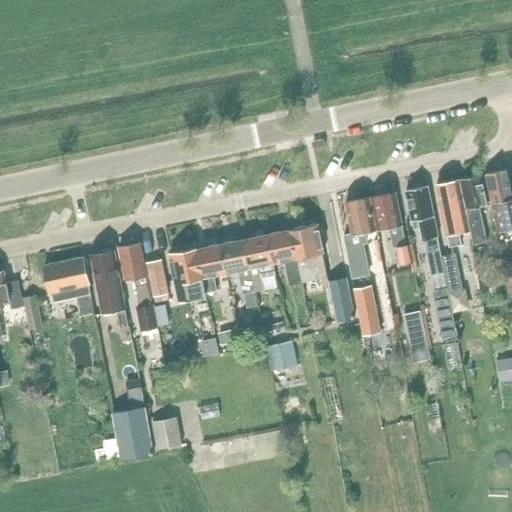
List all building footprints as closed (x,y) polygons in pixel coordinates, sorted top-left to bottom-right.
[(511,229),(511,192),(507,169),(486,173),(493,203),(498,202),(503,231),(511,229)] [(487,242),(480,206),(488,204),(482,174),(461,179),(467,209),(465,209),(470,232),(472,245),(487,242)] [(470,232),(465,209),(459,179),(438,184),(450,247),(463,245),(460,234),(470,232)] [(445,272),(442,257),(428,185),(407,190),(415,228),(422,226),(432,274),(445,272)] [(406,241),(403,225),(396,192),(372,197),(378,230),(390,228),(394,247),(397,247),(401,265),(413,262),(410,244),(405,245),(404,241),(406,241)] [(353,234),(345,236),(351,263),(367,259),(364,243),(367,242),(365,233),(377,230),(370,197),(347,202),(353,234)] [(292,229),(292,231),(297,258),(303,283),(328,278),(323,253),(324,253),(319,224),(292,229)] [(297,258),(292,231),(269,236),(274,263),(285,261),(290,285),(303,283),(297,258)] [(269,236),(245,240),(251,268),(254,282),(256,292),(266,290),(264,280),(275,278),(272,263),(274,263),(269,236)] [(222,245),(227,273),(238,270),(244,295),(256,292),(254,282),(251,268),(245,240),(222,245)] [(148,274),(146,263),(142,243),(120,247),(126,279),(135,277),(141,309),(137,310),(142,331),(159,328),(148,274)] [(204,277),(207,293),(218,291),(215,275),(227,273),(222,245),(198,250),(204,277)] [(208,296),(207,293),(204,277),(198,250),(198,248),(171,254),(181,301),(208,296)] [(130,326),(126,309),(115,250),(93,255),(101,297),(104,313),(118,311),(121,327),(122,327),(130,326)] [(442,257),(445,272),(449,292),(464,290),(456,254),(443,256),(442,257)] [(84,257),(45,265),(53,302),(77,297),(81,317),(96,314),(84,257)] [(160,260),(148,263),(156,300),(168,298),(160,260)] [(20,282),(8,284),(5,271),(0,271),(0,336),(4,336),(0,315),(3,314),(2,304),(11,302),(13,309),(25,307),(20,282)] [(338,322),(355,318),(347,278),(330,282),(338,322)] [(364,334),(382,331),(373,284),(355,288),(364,334)] [(448,288),(436,290),(445,338),(457,336),(449,294),(448,288)] [(44,328),(37,295),(24,297),(31,331),(44,328)] [(415,363),(432,359),(422,311),(405,314),(415,363)] [(341,321),(342,335),(351,335),(352,350),(361,350),(360,321),(341,321)] [(132,339),(130,326),(122,327),(124,341),(132,339)] [(274,337),(273,335),(271,326),(263,327),(266,339),(274,337)] [(258,341),(266,339),(263,327),(254,329),(258,341)] [(231,331),(220,334),(222,344),(234,341),(231,331)] [(268,347),(273,372),(299,366),(294,340),(268,347)] [(511,358),(498,361),(501,383),(511,380),(511,358)] [(191,380),(188,368),(179,369),(182,381),(191,380)] [(8,372),(0,373),(0,386),(10,385),(8,372)] [(154,453),(150,433),(145,407),(114,412),(123,458),(154,453)] [(159,451),(182,446),(177,418),(153,422),(159,451)] [(99,456),(118,454),(117,435),(98,436),(99,456)]
